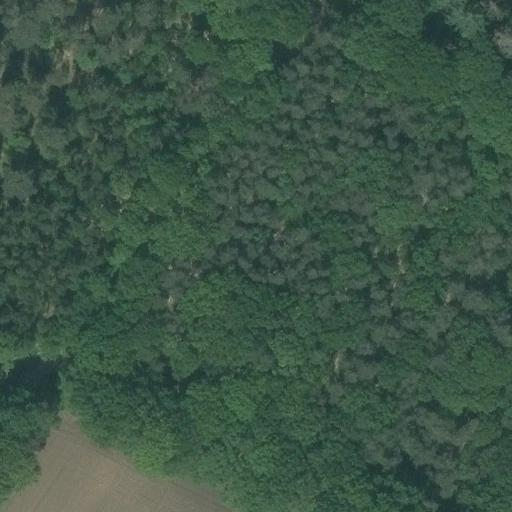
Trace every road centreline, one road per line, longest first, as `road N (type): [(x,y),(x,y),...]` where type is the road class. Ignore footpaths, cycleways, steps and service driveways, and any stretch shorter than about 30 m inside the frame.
road 1 (track): [(356,511),(91,376),(57,368)]
road 2 (track): [(511,88),(330,0)]
